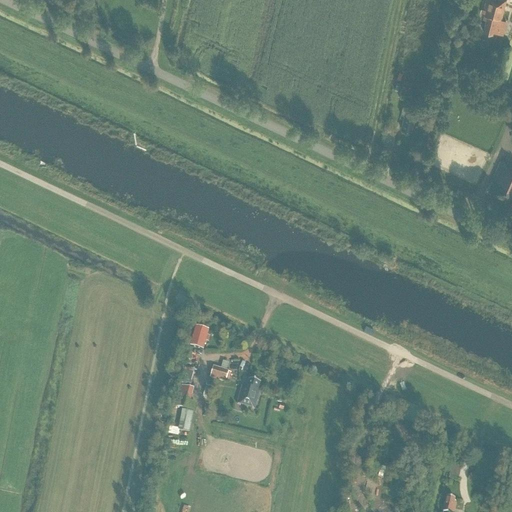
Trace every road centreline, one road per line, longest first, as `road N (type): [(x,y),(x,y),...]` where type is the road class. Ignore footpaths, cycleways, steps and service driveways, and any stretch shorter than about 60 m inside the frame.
road 1 (unclassified): [(511,405),(0,163)]
road 2 (unclassified): [(511,240),(0,5)]
